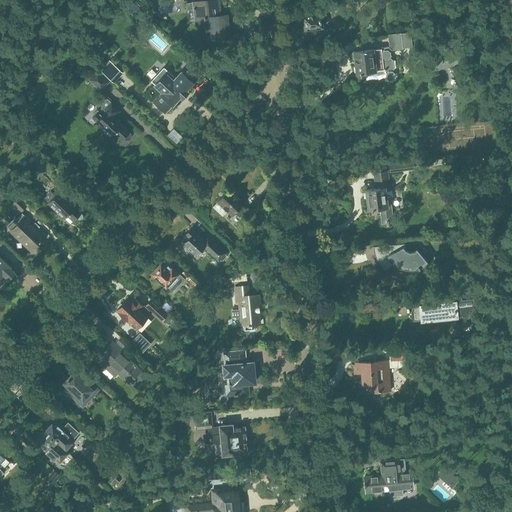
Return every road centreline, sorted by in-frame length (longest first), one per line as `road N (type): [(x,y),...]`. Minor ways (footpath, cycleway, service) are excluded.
road 1 (residential): [(315,511),(267,88)]
road 2 (residential): [(0,373),(267,88)]
